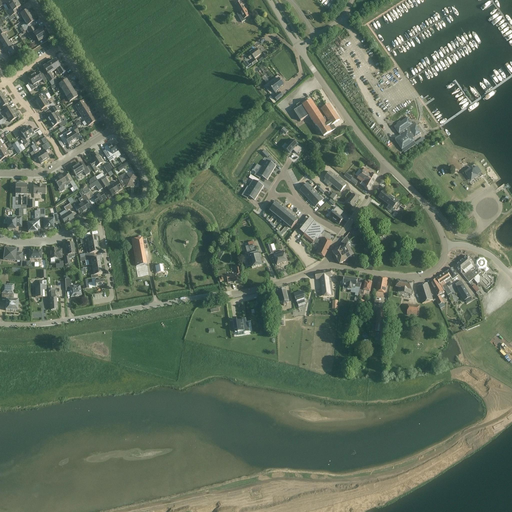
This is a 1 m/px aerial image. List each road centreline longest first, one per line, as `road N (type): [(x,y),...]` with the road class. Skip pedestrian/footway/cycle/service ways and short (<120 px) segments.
road 1 (tertiary): [(0,323),(230,293),(324,267)]
road 2 (tertiary): [(386,166),(300,48)]
road 3 (tertiary): [(324,267),(422,275),(443,260),(444,243)]
road 4 (residential): [(96,219),(146,196),(136,160),(113,130)]
